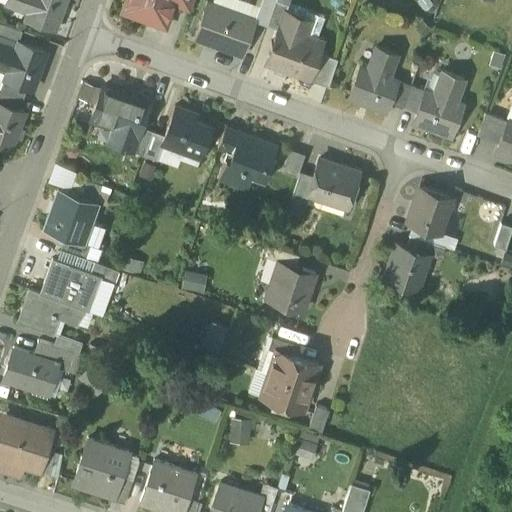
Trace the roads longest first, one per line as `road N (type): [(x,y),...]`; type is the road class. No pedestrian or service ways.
road 1 (residential): [(83,36),(397,151)]
road 2 (residential): [(397,151),(339,336)]
road 3 (residential): [(22,200),(83,36)]
road 4 (residential): [(397,151),(511,192)]
